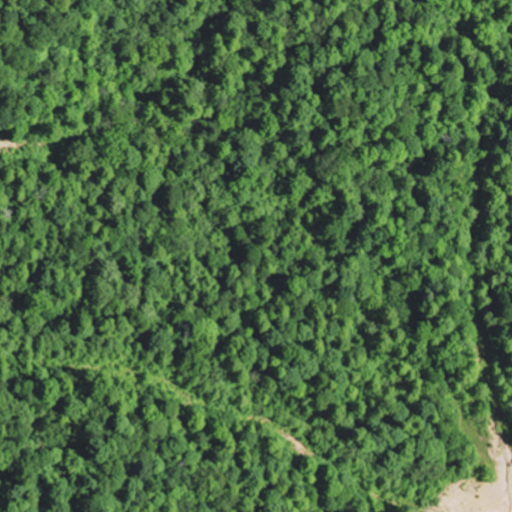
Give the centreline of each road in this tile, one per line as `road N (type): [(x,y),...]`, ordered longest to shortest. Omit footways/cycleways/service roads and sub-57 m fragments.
road 1 (track): [(429,511),(275,419),(119,365),(0,345)]
road 2 (track): [(511,500),(470,265),(481,195)]
